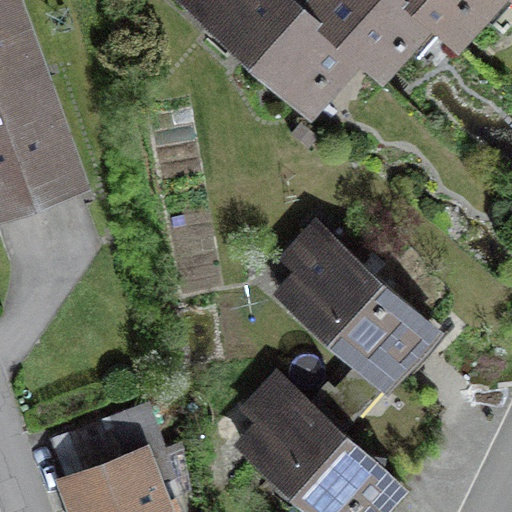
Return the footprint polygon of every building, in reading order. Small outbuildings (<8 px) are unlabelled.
[(27,0),(0,0),(0,219),(94,187),(27,0)] [(511,0),(179,0),(175,5),(319,129),(364,77),(390,99),(441,40),(469,64),(511,14),(511,0)] [(449,331),(318,223),(266,286),(397,395),(449,331)] [(391,511),(411,489),(280,380),(227,444),(310,511),(391,511)] [(186,511),(160,437),(60,472),(74,511),(186,511)]
